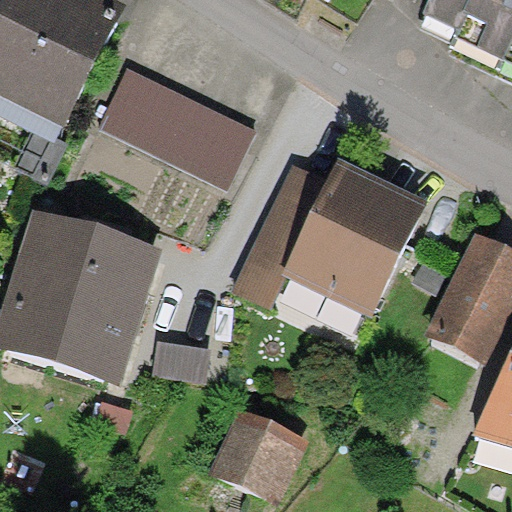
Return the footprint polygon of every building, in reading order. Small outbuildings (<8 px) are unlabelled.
[(0,0),(0,99),(66,133),(129,8),(112,0),(0,0)] [(511,0),(435,0),(422,29),(455,44),(450,54),(511,84),(511,0)] [(252,133),(124,72),(99,131),(227,190),(252,133)] [(71,148),(36,130),(15,171),(49,189),(71,148)] [(372,323),(426,205),(383,185),(337,164),(327,187),(293,171),(236,296),(275,314),(289,285),(372,323)] [(114,241),(33,216),(0,327),(0,354),(120,390),(160,254),(114,241)] [(511,313),(511,255),(474,236),(422,338),(484,369),(511,313)] [(511,351),(469,440),(511,452),(511,351)] [(311,442),(238,413),(210,482),(282,511),(311,442)]
